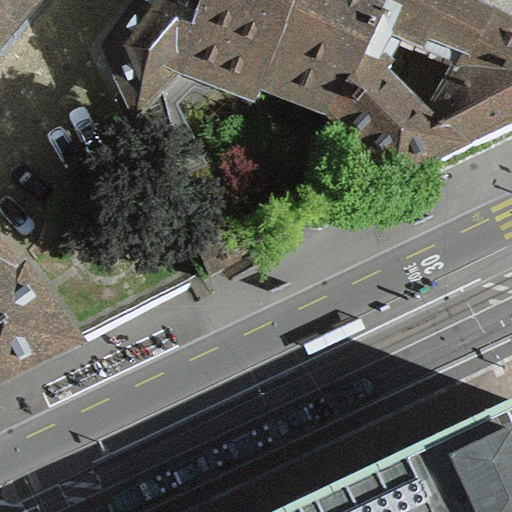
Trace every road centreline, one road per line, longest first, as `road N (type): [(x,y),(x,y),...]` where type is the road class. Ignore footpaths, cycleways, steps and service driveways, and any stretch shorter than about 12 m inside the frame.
road 1 (tertiary): [(511,221),(0,466)]
road 2 (tertiary): [(111,511),(511,320)]
